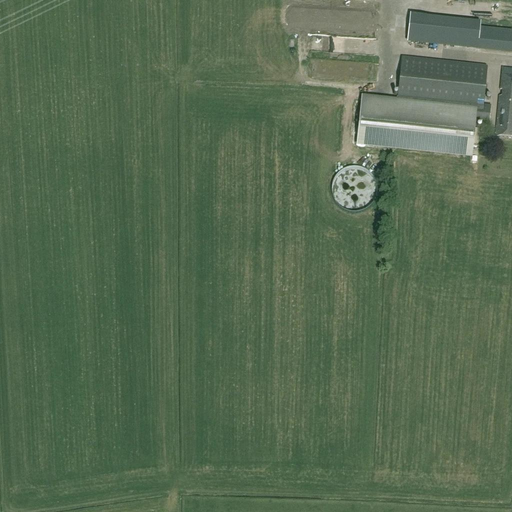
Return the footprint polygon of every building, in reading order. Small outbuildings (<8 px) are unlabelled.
[(427,44),(430,18),(410,16),(408,42),(427,44)] [(470,22),(430,18),(427,44),(467,48),(470,22)] [(478,49),(480,30),(480,23),(470,22),(467,48),(478,49)] [(511,32),(480,30),(478,49),(478,51),(511,54),(511,32)] [(398,92),(484,101),(487,68),(401,60),(398,92)] [(345,70),(331,71),(331,62),(319,63),(320,78),(346,77),(345,70)] [(511,70),(501,70),(499,91),(502,91),(501,98),(498,98),(494,138),(511,139),(511,70)] [(484,101),(398,92),(397,101),(361,97),(356,148),(472,160),(475,124),(488,126),(490,107),(483,106),(484,101)]
